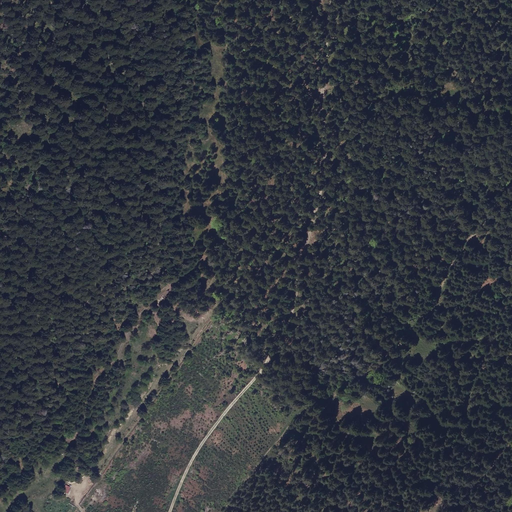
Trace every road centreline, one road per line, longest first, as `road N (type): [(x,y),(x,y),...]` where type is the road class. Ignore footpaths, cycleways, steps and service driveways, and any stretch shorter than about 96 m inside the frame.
road 1 (track): [(329,0),(323,187),(293,308),(277,348),(202,453),(173,511)]
road 2 (track): [(511,185),(400,348),(281,432),(224,511)]
road 3 (track): [(0,300),(105,291),(158,264),(142,0)]
